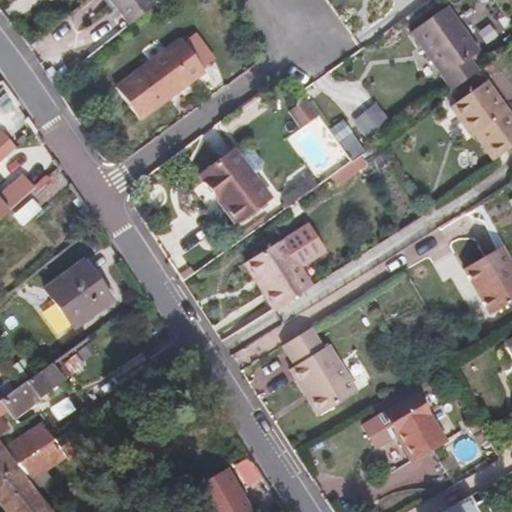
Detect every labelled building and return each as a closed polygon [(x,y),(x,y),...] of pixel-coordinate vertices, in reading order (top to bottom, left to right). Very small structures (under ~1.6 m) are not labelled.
[(109,0),(129,24),(153,5),(149,0),(109,0)] [(453,90),(479,72),(469,58),(479,52),(447,7),(411,32),(453,90)] [(195,34),(183,42),(202,69),(214,60),(195,34)] [(180,39),(115,88),(138,120),(204,71),(202,69),(183,42),(180,39)] [(475,134),(493,160),(511,147),(511,119),(485,81),(450,107),(471,137),(475,134)] [(317,115),(311,106),(300,114),(307,123),(317,115)] [(364,137),(382,128),(372,109),(354,118),(364,137)] [(0,160),(15,148),(1,133),(0,133),(0,160)] [(199,177),(234,223),(269,198),(252,176),(260,170),(261,163),(252,151),(245,150),(237,156),(233,151),(199,177)] [(0,203),(7,211),(34,188),(23,175),(0,195),(0,203)] [(250,228),(252,232),(270,220),(267,216),(250,228)] [(273,310),(311,286),(282,239),(244,263),(254,280),(259,277),(266,290),(262,293),(273,310)] [(463,269),(490,315),(511,301),(511,266),(501,247),(463,269)] [(73,329),(111,301),(82,261),(44,289),(73,329)] [(259,277),(254,280),(262,293),(266,290),(259,277)] [(309,328),(282,345),(294,366),(289,369),(299,386),(304,384),(311,396),(307,399),(318,416),(357,392),(328,345),(322,349),(309,328)] [(0,401),(0,402),(7,411),(13,419),(32,404),(63,381),(49,364),(17,388),(0,401)] [(299,386),(307,399),(311,396),(304,384),(299,386)] [(417,394),(383,414),(366,424),(379,445),(396,435),(411,461),(444,442),(417,394)] [(0,447),(1,447),(0,446),(0,435),(9,429),(0,417),(0,416),(7,411),(0,402),(0,447)] [(55,440),(66,458),(92,441),(81,423),(55,440)] [(24,435),(36,452),(53,441),(40,424),(24,435)] [(24,435),(2,449),(15,466),(36,452),(24,435)] [(0,447),(0,506),(4,511),(50,511),(28,482),(66,458),(55,440),(53,441),(36,452),(15,466),(2,449),(1,447),(0,447)] [(251,493),(266,483),(251,461),(236,471),(251,493)] [(248,511),(224,469),(189,489),(202,511),(248,511)]
